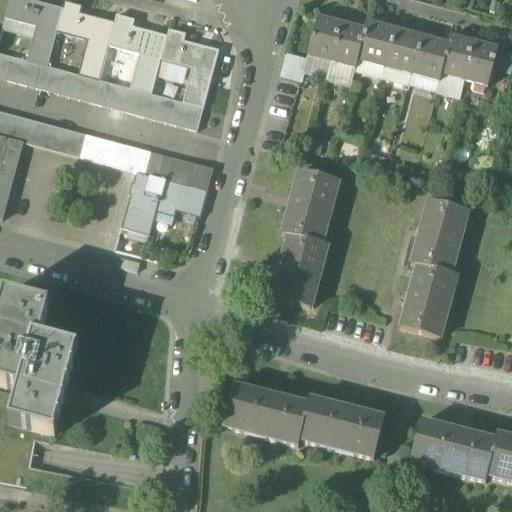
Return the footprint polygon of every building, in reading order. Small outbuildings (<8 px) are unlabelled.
[(63,13),(28,3),(29,0),(10,0),(4,22),(36,30),(26,65),(48,70),(57,36),(63,13)] [(117,19),(82,10),(80,17),(63,13),(57,36),(88,44),(78,79),(99,84),(109,50),(117,19)] [(167,40),(132,31),(134,24),(117,19),(109,50),(140,58),(131,93),(151,98),(161,64),(167,40)] [(342,27),(317,21),(307,59),(331,65),(342,27)] [(394,33),(367,25),(365,33),(358,58),(385,65),(394,33)] [(365,33),(342,27),(331,65),(355,71),(358,58),(365,33)] [(219,54),(183,45),(186,38),(169,33),(167,40),(161,64),(191,72),(182,106),(203,112),(219,54)] [(421,40),(394,33),(385,65),(412,73),(421,40)] [(474,46),(451,39),(448,48),(440,78),(464,85),(474,46)] [(448,48),(421,40),(412,73),(440,81),(440,78),(448,48)] [(498,52),(474,46),(464,85),(487,91),(498,52)] [(11,61),(0,57),(0,82),(4,84),(11,61)] [(22,64),(11,61),(4,84),(16,87),(22,64)] [(26,65),(22,64),(16,87),(58,98),(64,75),(48,70),(26,65)] [(75,78),(64,75),(58,98),(69,101),(75,78)] [(78,79),(75,78),(69,101),(112,112),(118,89),(99,84),(78,79)] [(128,92),(118,89),(112,112),(122,115),(128,92)] [(131,93),(128,92),(122,115),(165,127),(171,103),(151,98),(131,93)] [(171,103),(165,127),(175,129),(182,106),(171,103)] [(203,112),(182,106),(175,129),(197,135),(203,112)] [(85,139),(0,115),(0,140),(23,147),(79,162),(85,139)] [(151,156),(85,139),(79,162),(136,177),(145,179),(151,156)] [(0,223),(2,224),(23,147),(0,140),(0,223)] [(163,160),(151,156),(145,179),(157,182),(163,160)] [(174,163),(163,160),(157,182),(168,185),(174,163)] [(197,168),(174,163),(168,185),(191,192),(197,168)] [(213,173),(197,168),(191,192),(206,196),(213,173)] [(338,185),(298,174),(281,236),(287,238),(320,248),(338,185)] [(145,179),(136,177),(122,232),(149,239),(158,208),(200,219),(206,196),(191,192),(168,185),(157,182),(145,179)] [(466,215),(428,204),(411,268),(417,270),(449,278),(466,215)] [(320,248),(287,238),(270,302),(308,312),(326,249),(320,248)] [(449,278),(417,270),(400,332),(438,342),(454,280),(449,278)] [(48,310),(3,298),(0,307),(0,389),(18,394),(9,429),(55,441),(78,354),(39,344),(48,310)] [(305,411),(232,393),(222,431),(296,449),(297,445),(305,411)] [(383,422),(307,403),(305,411),(297,445),(373,463),(383,422)] [(494,446),(419,426),(409,467),(484,486),(485,480),(494,446)] [(511,443),(496,440),(494,446),(485,480),(511,486),(511,443)]
